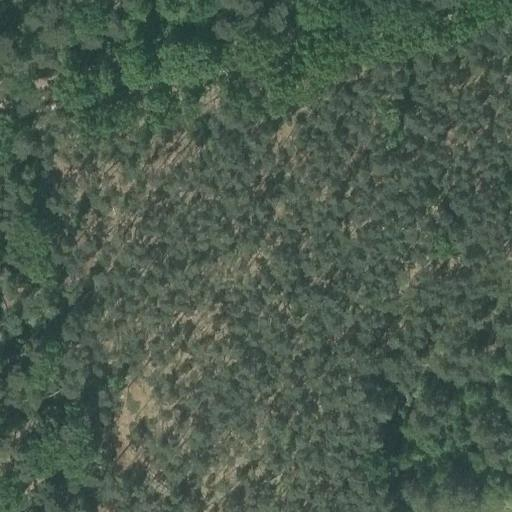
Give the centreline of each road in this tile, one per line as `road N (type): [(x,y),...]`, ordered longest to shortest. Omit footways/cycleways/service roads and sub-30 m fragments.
road 1 (track): [(0,101),(237,53),(419,0)]
road 2 (track): [(271,511),(276,462),(289,439),(338,408),(404,384),(511,371)]
